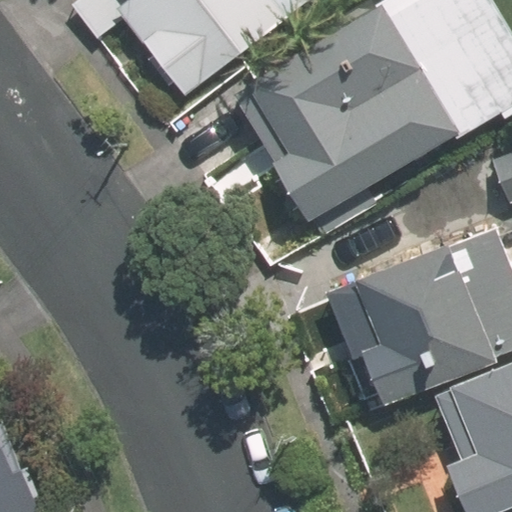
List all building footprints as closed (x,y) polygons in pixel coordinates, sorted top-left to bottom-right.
[(130,0),(129,2),(192,87),(311,0),(130,0)] [(511,112),(511,3),(510,0),(393,0),(268,77),(308,142),(287,155),(330,225),(511,112)] [(511,144),(498,149),(511,189),(511,144)] [(511,352),(511,217),(329,288),(355,355),(375,347),(394,398),(511,352)] [(511,360),(445,387),(472,454),(456,460),(476,511),(488,511),(511,502),(511,360)] [(0,511),(49,511),(16,418),(5,421),(0,406),(0,511)]
